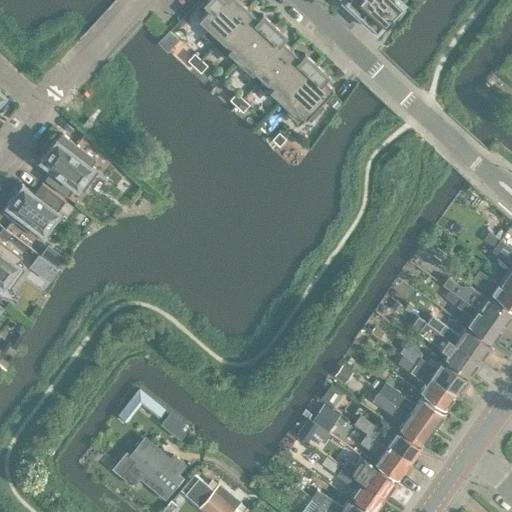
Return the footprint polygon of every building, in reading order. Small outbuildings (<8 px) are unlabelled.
[(214,43),(248,7),(240,0),(205,0),(205,1),(210,5),(198,17),(209,28),(204,33),(214,43)] [(343,0),(359,15),(372,0),(343,0)] [(400,0),(372,0),(359,15),(375,30),(383,22),(384,23),(392,15),(391,13),(402,1),(400,0)] [(230,48),(240,58),(272,23),(262,14),(259,17),(248,7),(214,43),(215,44),(225,53),(230,48)] [(256,82),(290,47),(280,37),(283,33),(272,23),(240,58),(250,68),(246,73),(256,82)] [(272,88),(282,97),(314,63),(304,53),(301,57),(290,47),(256,82),(257,83),(267,93),(272,88)] [(188,60),(194,65),(200,59),(194,54),(188,60)] [(200,59),(194,65),(200,71),(205,65),(200,59)] [(314,63),(282,97),(293,107),(288,112),(299,123),(306,115),(309,119),(321,106),(317,103),(333,87),(322,76),(325,73),(314,63)] [(230,99),(236,104),(242,98),(236,93),(230,99)] [(242,98),(236,104),(242,110),(247,104),(242,98)] [(40,159),(52,168),(44,178),(67,196),(75,185),(82,191),(98,170),(91,165),(95,158),(61,132),(56,139),(55,138),(40,159)] [(273,138),(278,144),(284,138),(278,133),(273,138)] [(2,211),(36,237),(41,230),(42,231),(57,210),(56,210),(64,199),(41,182),(33,192),(21,183),(6,204),(2,211)] [(1,227),(0,228),(0,236),(4,239),(9,233),(1,227)] [(488,231),(483,239),(490,245),(491,244),(494,246),(499,239),(488,231)] [(491,250),(511,264),(511,263),(511,247),(499,239),(494,246),(491,250)] [(0,284),(1,283),(8,289),(23,268),(16,263),(21,256),(0,240),(0,284)] [(60,264),(66,254),(47,243),(41,254),(60,264)] [(37,253),(28,265),(48,280),(57,268),(37,253)] [(476,281),(492,292),(498,284),(482,272),(476,281)] [(498,284),(492,292),(511,305),(511,278),(505,274),(498,284)] [(459,285),(458,284),(447,276),(442,284),(449,289),(502,326),(506,321),(507,322),(511,315),(511,314),(511,312),(511,310),(487,293),(485,296),(468,284),(459,285)] [(502,326),(449,289),(444,296),(471,316),(466,323),(492,341),(493,339),(495,340),(500,333),(498,331),(502,326)] [(395,300),(391,306),(397,310),(401,304),(395,300)] [(431,314),(426,321),(479,359),(483,354),(484,355),(489,348),(488,346),(489,344),(464,326),(459,334),(443,323),(431,314)] [(479,359),(426,321),(421,317),(414,326),(432,339),(433,338),(448,348),(443,356),(468,374),(470,372),(472,373),(477,365),(475,364),(479,359)] [(373,325),(369,330),(378,337),(383,331),(373,325)] [(405,345),(400,351),(402,353),(415,362),(420,355),(405,345)] [(402,353),(396,361),(409,370),(414,362),(415,362),(402,353)] [(415,362),(414,362),(456,392),(459,387),(461,388),(466,381),(465,379),(466,377),(441,359),(436,366),(420,355),(415,362)] [(414,362),(409,370),(425,382),(420,389),(445,407),(447,404),(448,406),(454,398),(452,397),(456,392),(414,362)] [(342,364),(334,374),(343,380),(350,370),(342,364)] [(385,380),(378,389),(433,428),(444,412),(420,395),(414,403),(399,392),(400,391),(385,380)] [(331,384),(320,398),(330,405),(340,391),(331,384)] [(116,414),(126,421),(141,403),(157,416),(163,408),(138,387),(116,414)] [(433,428),(378,389),(371,398),(387,409),(388,407),(403,418),(398,426),(422,443),(433,428)] [(352,421),(368,432),(376,422),(359,410),(352,421)] [(160,422),(179,438),(184,431),(181,429),(185,423),(169,411),(160,422)] [(296,432),(306,439),(318,423),(308,416),(296,432)] [(368,434),(369,434),(409,462),(420,446),(396,430),(391,436),(375,425),(368,434)] [(409,462),(369,434),(363,442),(379,453),(374,461),(398,478),(409,462)] [(166,462),(147,446),(137,458),(130,452),(125,453),(116,464),(116,468),(134,484),(141,476),(166,498),(183,477),(174,469),(177,465),(170,458),(166,462)] [(321,463),(334,471),(338,464),(326,455),(321,463)] [(347,458),(341,465),(385,496),(396,481),(372,464),(366,471),(347,458)] [(385,496),(341,465),(336,473),(355,487),(350,495),(374,511),(385,496)] [(181,489),(208,511),(231,511),(235,508),(241,501),(219,482),(213,489),(195,473),(181,489)] [(311,496),(319,502),(334,511),(367,511),(347,498),(342,506),(325,494),(299,476),(294,484),(311,496)] [(158,511),(167,511),(175,503),(170,498),(158,511)] [(334,511),(319,502),(311,511),(334,511)]
